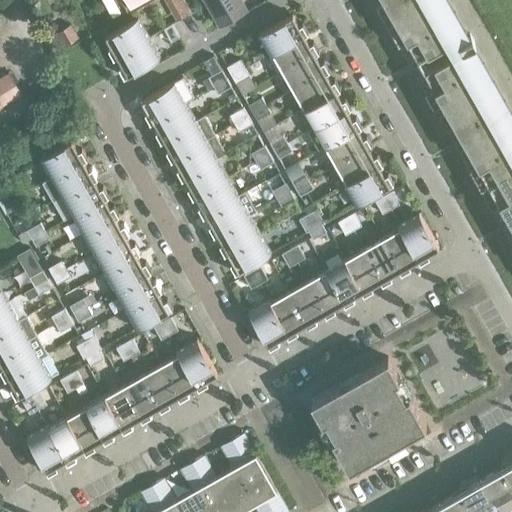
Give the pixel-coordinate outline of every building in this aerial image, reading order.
[(181,0),(170,0),(177,11),(185,7),(181,0)] [(204,0),(219,25),(247,10),(241,0),(204,0)] [(511,109),(472,40),(473,39),(469,32),(468,32),(449,0),(378,0),(376,2),(398,41),(407,36),(418,55),(429,48),(436,60),(424,66),(435,85),(426,90),(448,130),(457,125),(467,143),(459,148),(501,223),(510,218),(511,221),(511,240),(511,241),(511,109)] [(272,52),(304,34),(308,31),(302,21),(298,23),(292,13),(257,32),(269,53),(272,52)] [(137,16),(105,34),(111,45),(107,47),(113,57),(117,55),(149,37),(137,16)] [(72,22),(56,31),(64,44),(79,36),(72,22)] [(163,27),(171,41),(179,36),(171,22),(163,27)] [(283,71),(315,52),(319,50),(313,40),(309,42),(304,34),(272,52),(283,71)] [(149,37),(117,55),(122,64),(118,66),(124,76),(159,55),(149,37)] [(294,89),(325,71),(329,69),(324,59),(320,61),(315,52),(283,71),(294,89)] [(226,65),(231,74),(245,66),(240,57),(226,65)] [(245,66),(231,74),(236,82),(243,78),(249,74),(245,66)] [(212,84),(226,76),(221,68),(208,76),(212,84)] [(10,71),(0,76),(0,106),(23,94),(10,71)] [(330,80),(325,71),(294,89),(304,108),(336,90),(340,88),(334,78),(330,80)] [(174,80),(142,98),(148,109),(144,111),(150,121),(153,119),(185,101),(195,96),(183,75),(174,80)] [(212,84),(217,93),(231,85),(226,76),(212,84)] [(315,127),(347,109),(351,106),(345,96),(341,99),(336,90),(304,108),(315,127)] [(261,96),(248,103),(252,111),(266,104),(261,96)] [(185,101),(153,119),(158,128),(155,130),(160,140),(164,138),(196,120),(185,101)] [(266,104),(252,111),(257,119),(271,112),(266,104)] [(234,121),(247,114),(243,106),(229,114),(234,121)] [(315,127),(307,131),(318,150),(326,145),(358,127),(361,125),(356,115),(352,117),(347,109),(315,127)] [(234,121),(238,130),(252,122),(247,114),(234,121)] [(205,115),(196,120),(164,138),(169,147),(165,149),(171,159),(175,157),(216,133),(205,115)] [(362,136),(358,127),(326,145),(336,164),(368,146),(372,144),(366,134),(362,136)] [(185,176),(217,157),(226,152),(216,133),(175,157),(180,166),(176,168),(182,178),(185,176)] [(273,138),(269,141),(274,149),(287,141),(283,133),(273,138)] [(51,177),(83,159),(87,157),(81,147),(77,149),(71,138),(39,156),(51,177)] [(287,141),(274,149),(278,157),(292,149),(287,141)] [(264,144),(251,151),(255,159),(269,152),(264,144)] [(368,146),(336,164),(346,181),(343,182),(344,184),(379,165),(383,163),(377,153),(373,155),(368,146)] [(269,152),(255,159),(260,168),(273,160),(269,152)] [(217,157),(185,176),(190,184),(187,186),(192,196),(196,194),(228,176),(217,157)] [(88,168),(83,159),(51,177),(43,182),(54,201),(94,178),(98,176),(92,166),(88,168)] [(379,165),(344,184),(355,203),(393,181),(388,171),(384,174),(379,165)] [(291,178),(290,178),(295,186),(309,179),(304,171),(291,178)] [(228,176),(196,194),(201,203),(197,205),(203,215),(207,213),(239,195),(228,176)] [(73,215),(105,197),(108,194),(103,184),(99,187),(94,178),(54,201),(64,219),(73,215)] [(309,179),(295,186),(299,195),(313,187),(309,179)] [(285,181),(272,189),(276,197),(290,189),(285,181)] [(0,192),(0,203),(0,204),(14,196),(9,188),(0,192)] [(290,189),(276,197),(281,205),(295,197),(290,189)] [(391,189),(383,194),(391,207),(399,203),(391,189)] [(239,195),(207,213),(212,222),(208,224),(213,234),(217,232),(249,214),(256,210),(246,191),(239,195)] [(382,212),(391,207),(383,194),(374,199),(382,212)] [(6,212),(19,205),(14,196),(0,204),(5,212),(6,212)] [(110,205),(105,197),(73,215),(83,233),(115,215),(119,213),(113,203),(110,205)] [(316,207),(307,212),(315,226),(322,222),(324,221),(316,207)] [(361,224),(353,210),(345,215),(353,229),(361,224)] [(399,225),(418,257),(420,261),(430,256),(428,252),(438,246),(419,211),(398,223),(399,225)] [(315,226),(307,212),(298,217),(301,222),(306,231),(308,230),(315,226)] [(249,214),(217,232),(222,241),(218,243),(224,253),(228,251),(260,233),(249,214)] [(120,224),(115,215),(83,233),(94,252),(126,234),(130,232),(124,222),(120,224)] [(353,229),(345,215),(337,220),(345,233),(353,229)] [(40,221),(27,229),(31,237),(45,229),(40,221)] [(315,226),(308,230),(312,238),(326,230),(322,222),(315,226)] [(381,236),(399,268),(401,272),(411,266),(409,262),(418,257),(399,225),(381,236)] [(45,229),(31,237),(36,245),(49,237),(45,229)] [(260,233),(228,251),(233,260),(229,262),(235,272),(271,251),(260,233)] [(131,243),(126,234),(94,252),(105,271),(137,253),(140,251),(135,241),(131,243)] [(390,273),(399,268),(381,236),(362,247),(380,279),(382,283),(392,277),(390,273)] [(289,247),(297,261),(305,256),(297,243),(289,247)] [(289,265),(297,261),(289,247),(281,252),(289,265)] [(371,284),(380,279),(362,247),(343,257),(361,290),(363,293),(373,288),(371,284)] [(142,262),(137,253),(105,271),(115,290),(147,272),(151,269),(145,259),(142,262)] [(352,294),(361,290),(343,257),(324,268),(342,300),(345,304),(355,298),(352,294)] [(61,259),(48,266),(52,274),(66,267),(61,259)] [(252,269),(259,282),(268,277),(260,264),(252,269)] [(66,267),(52,274),(57,283),(70,275),(66,267)] [(305,279),(324,311),(326,315),(336,309),(334,305),(342,300),(324,268),(305,279)] [(35,274),(29,277),(34,285),(47,277),(43,269),(35,274)] [(259,282),(252,269),(243,274),(251,287),(259,282)] [(126,309),(158,290),(162,288),(156,278),(152,280),(147,272),(115,290),(126,309)] [(47,277),(34,285),(38,293),(52,285),(47,277)] [(315,316),(324,311),(305,279),(287,289),(305,322),(307,325),(317,320),(315,316)] [(34,285),(24,290),(28,299),(38,293),(34,285)] [(0,286),(0,305),(8,301),(0,286)] [(296,326),(305,322),(287,289),(270,299),(269,296),(266,297),(286,332),(288,336),(298,330),(296,326)] [(163,299),(158,290),(126,309),(137,327),(172,307),(167,297),(163,299)] [(82,297),(69,304),(73,312),(87,305),(82,297)] [(286,332),(266,297),(248,308),(270,346),(280,341),(278,337),(286,332)] [(8,301),(0,305),(0,330),(19,320),(18,318),(8,301)] [(87,305),(73,312),(78,320),(91,313),(87,305)] [(64,307),(50,314),(55,323),(68,315),(64,307)] [(19,320),(0,330),(0,355),(38,334),(37,332),(27,313),(18,318),(19,320)] [(68,315),(55,323),(59,331),(73,323),(68,315)] [(178,329),(170,315),(161,320),(169,333),(178,329)] [(169,333),(161,320),(153,325),(161,338),(169,333)] [(38,334),(0,355),(0,360),(3,365),(0,366),(0,369),(5,378),(9,375),(40,357),(48,353),(38,334)] [(94,334),(85,339),(92,352),(99,349),(101,347),(94,334)] [(124,341),(131,355),(139,350),(132,336),(124,341)] [(178,351),(196,383),(198,387),(208,382),(206,378),(217,372),(197,337),(176,349),(178,351)] [(76,344),(83,357),(85,356),(92,352),(85,339),(76,344)] [(131,355),(124,341),(116,346),(123,359),(131,355)] [(92,352),(85,356),(90,364),(104,357),(99,349),(92,352)] [(178,351),(159,362),(177,394),(179,398),(189,392),(187,388),(196,383),(178,351)] [(40,357),(9,375),(13,384),(10,386),(15,396),(51,376),(58,372),(48,353),(40,357)] [(343,388),(340,382),(311,399),(323,419),(326,418),(335,434),(332,436),(349,466),(370,454),(368,451),(403,431),(405,435),(426,423),(409,393),(405,395),(396,378),(399,376),(388,355),(358,372),(362,377),(343,388)] [(177,394),(159,362),(140,373),(159,405),(161,409),(171,403),(168,399),(177,394)] [(83,382),(76,368),(68,373),(75,387),(83,382)] [(59,378),(67,391),(75,387),(68,373),(59,378)] [(122,383),(140,416),(142,419),(152,414),(150,410),(159,405),(140,373),(122,383)] [(83,382),(75,387),(79,394),(88,389),(83,382)] [(103,394),(121,426),(123,430),(133,424),(131,420),(140,416),(122,383),(103,394)] [(46,403),(39,389),(30,394),(38,408),(46,403)] [(38,408),(30,394),(22,399),(29,413),(38,408)] [(84,405),(102,437),(104,441),(114,435),(112,431),(121,426),(103,394),(84,405)] [(65,415),(83,447),(86,451),(96,446),(93,442),(102,437),(84,405),(65,415)] [(45,423),(65,458),(67,462),(77,456),(75,452),(83,447),(65,415),(49,425),(47,422),(45,423)] [(65,458),(45,423),(26,434),(48,473),(58,467),(56,463),(65,458)] [(266,471),(244,430),(221,443),(233,464),(215,475),(226,493),(266,471)] [(193,511),(226,493),(215,475),(203,453),(181,466),(193,487),(175,497),(183,511),(193,511)] [(511,459),(502,466),(511,482),(511,459)] [(502,511),(511,506),(511,482),(502,466),(481,477),(500,511),(502,511)] [(237,511),(254,502),(259,511),(286,511),(289,511),(266,471),(226,493),(236,511),(237,511)] [(183,511),(175,497),(163,476),(141,489),(153,510),(149,511),(183,511)] [(500,511),(481,477),(460,490),(472,511),(500,511)] [(472,511),(460,490),(439,501),(444,511),(472,511)] [(236,511),(226,493),(193,511),(236,511)] [(444,511),(439,501),(420,511),(444,511)]
